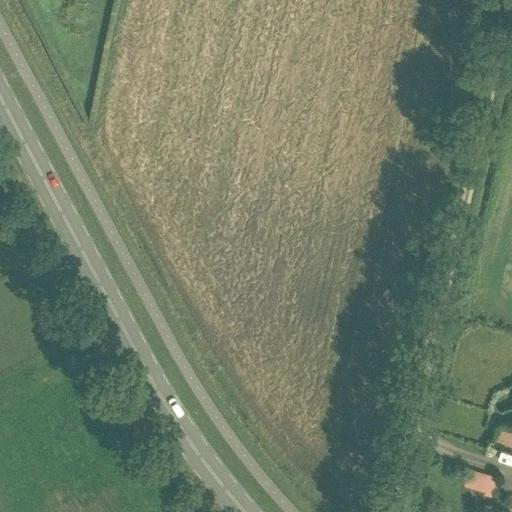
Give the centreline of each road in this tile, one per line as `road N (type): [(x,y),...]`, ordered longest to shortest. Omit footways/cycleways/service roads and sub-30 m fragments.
road 1 (track): [(506,0),(393,511)]
road 2 (secondary): [(243,511),(139,363),(0,97)]
